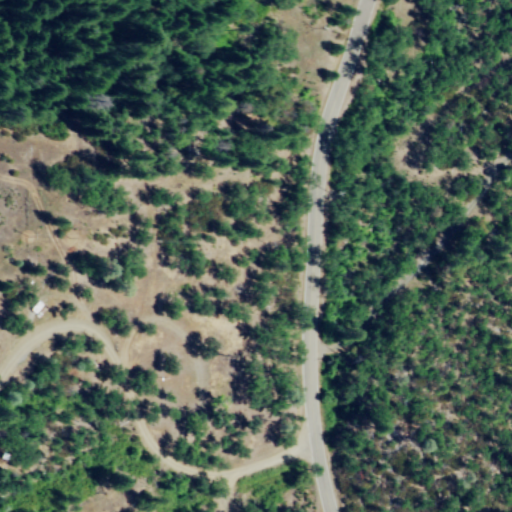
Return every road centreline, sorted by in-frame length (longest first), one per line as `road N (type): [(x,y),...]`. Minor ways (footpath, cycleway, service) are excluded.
road 1 (residential): [(228,511),(258,439),(336,85),(390,0)]
road 2 (residential): [(511,143),(268,397)]
